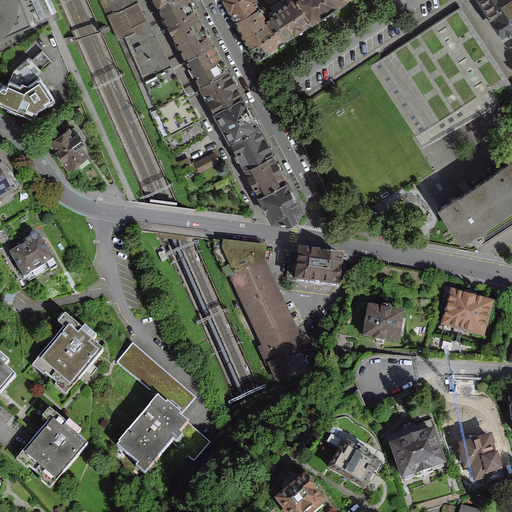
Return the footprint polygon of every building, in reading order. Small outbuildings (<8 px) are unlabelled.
[(0,0),(0,38),(27,27),(14,0),(0,0)] [(98,0),(106,15),(136,0),(98,0)] [(137,0),(136,0),(106,15),(117,38),(122,36),(132,31),(130,26),(147,18),(137,0)] [(167,0),(155,6),(183,59),(213,43),(202,23),(196,11),(189,0),(167,0)] [(223,0),(234,19),(253,7),(249,1),(250,0),(223,0)] [(307,23),(292,0),(286,0),(267,12),(269,16),(283,38),(307,23)] [(343,0),(292,0),(307,23),(343,0)] [(511,0),(478,0),(502,37),(511,30),(511,0)] [(283,38),(269,16),(262,20),(253,7),(234,19),(255,57),(283,38)] [(511,91),(511,87),(460,7),(368,66),(391,101),(413,134),(423,149),(511,91)] [(170,66),(147,18),(130,26),(132,31),(122,36),(143,79),(170,66)] [(183,59),(198,86),(227,71),(213,43),(183,59)] [(10,70),(5,80),(3,85),(0,84),(0,101),(6,103),(5,109),(27,119),(29,111),(50,99),(35,76),(52,62),(41,50),(10,70)] [(184,94),(170,66),(143,79),(157,107),(184,94)] [(198,86),(211,112),(241,97),(227,71),(198,86)] [(197,120),(184,94),(157,107),(150,110),(163,137),(197,120)] [(211,112),(228,144),(257,128),(241,97),(211,112)] [(197,120),(163,137),(171,153),(205,136),(197,120)] [(241,169),(271,154),(257,128),(228,144),(241,169)] [(66,170),(84,156),(82,153),(78,147),(80,146),(72,135),(70,136),(65,129),(46,143),(66,170)] [(200,171),(219,161),(213,152),(195,162),(200,171)] [(285,181),(271,154),(241,169),(256,196),(285,181)] [(191,161),(189,157),(176,162),(179,167),(191,161)] [(511,161),(437,212),(461,247),(469,243),(511,213),(511,161)] [(0,203),(3,202),(1,200),(13,193),(0,170),(0,203)] [(230,181),(228,176),(213,183),(216,188),(230,181)] [(276,220),(299,207),(285,181),(256,196),(268,219),(276,220)] [(9,243),(29,282),(61,265),(41,227),(9,243)] [(243,243),(223,241),(222,248),(235,276),(230,278),(231,282),(267,266),(265,261),(267,246),(243,243)] [(324,254),(295,251),(291,286),(340,292),(345,257),(324,254)] [(271,274),(267,266),(231,282),(271,366),(307,350),(271,274)] [(472,298),(451,293),(441,330),(483,341),(493,304),(472,298)] [(405,316),(368,309),(362,344),(399,350),(405,316)] [(36,362),(71,390),(90,366),(109,343),(75,315),(36,362)] [(103,368),(144,406),(145,407),(159,391),(163,387),(121,349),(103,368)] [(0,394),(19,373),(9,364),(14,359),(5,351),(0,356),(0,394)] [(145,407),(119,438),(151,464),(190,417),(159,391),(145,407)] [(24,460),(54,486),(92,442),(82,433),(86,429),(74,418),(70,422),(59,412),(50,423),(53,426),(24,460)] [(445,468),(430,419),(383,434),(398,483),(445,468)] [(502,473),(491,433),(457,442),(464,469),(470,467),(474,481),(502,473)] [(348,439),(331,467),(365,486),(381,458),(348,439)] [(280,493),(294,511),(312,511),(333,497),(312,469),(280,493)]
